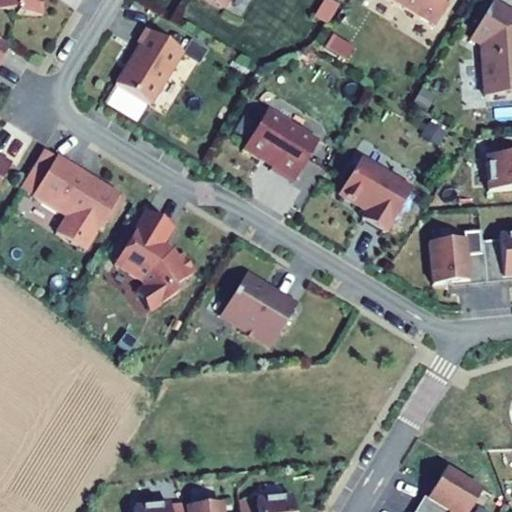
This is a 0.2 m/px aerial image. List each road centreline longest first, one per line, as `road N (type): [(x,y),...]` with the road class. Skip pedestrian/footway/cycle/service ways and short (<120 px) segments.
road 1 (residential): [(113,0),(49,105),(182,185),(230,201),(457,339)]
road 2 (residential): [(353,511),(457,339)]
